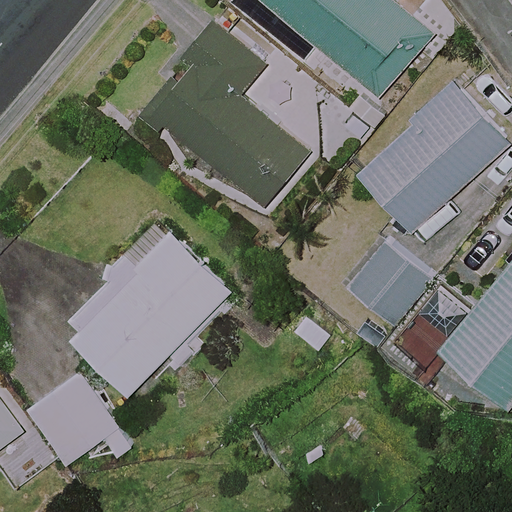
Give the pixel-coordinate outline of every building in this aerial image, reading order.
[(437,32),(399,0),(274,0),(382,94),(437,32)] [(265,63),(212,20),(144,104),(265,203),(308,150),(239,94),(265,63)] [(508,142),(456,86),(362,172),(414,228),(508,142)] [(230,289),(156,216),(127,246),(143,261),(71,336),(130,393),(230,289)] [(433,278),(387,239),(348,286),(394,325),(433,278)] [(511,402),(511,258),(440,346),(510,404),(511,402)] [(116,425),(80,371),(31,404),(68,458),(116,425)] [(0,446),(33,423),(0,376),(0,446)]
